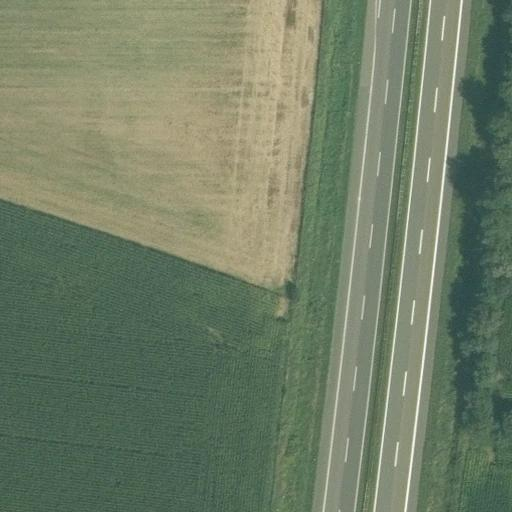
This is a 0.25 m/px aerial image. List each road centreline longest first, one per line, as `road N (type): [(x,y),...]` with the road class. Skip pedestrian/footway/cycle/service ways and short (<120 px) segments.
road 1 (motorway): [(396,511),(451,0)]
road 2 (motorway): [(386,0),(331,511)]
